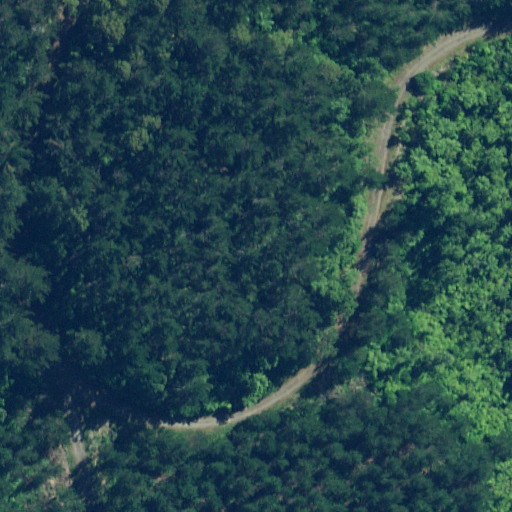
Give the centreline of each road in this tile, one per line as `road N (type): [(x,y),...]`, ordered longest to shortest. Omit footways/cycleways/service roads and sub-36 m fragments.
road 1 (track): [(511,25),(501,21),(424,62),(372,128),(377,223),(332,332),(280,395),(201,419),(118,411),(50,352)]
road 2 (track): [(94,0),(54,56),(30,242),(50,352)]
road 3 (track): [(93,511),(50,352)]
